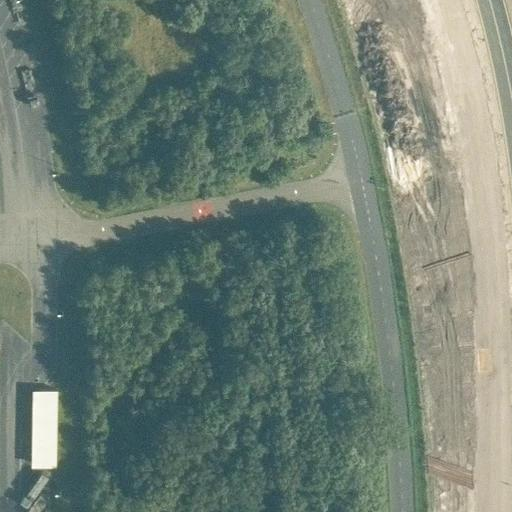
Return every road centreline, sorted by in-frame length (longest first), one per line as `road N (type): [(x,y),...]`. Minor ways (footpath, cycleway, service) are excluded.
road 1 (unclassified): [(402,511),(368,220),(309,0)]
road 2 (primary): [(441,0),(480,175),(496,511)]
